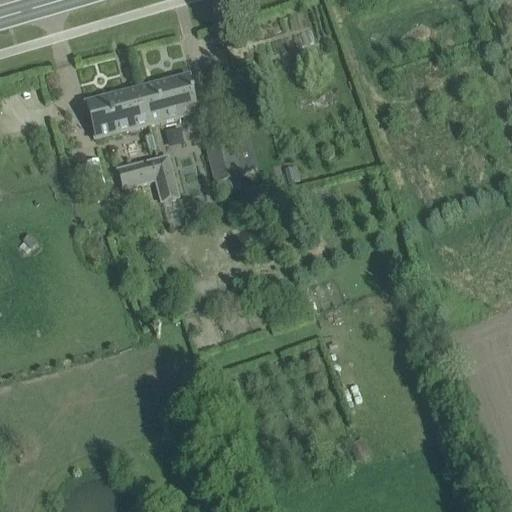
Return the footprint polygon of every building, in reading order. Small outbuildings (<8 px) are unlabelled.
[(141,92),(150,129),(199,117),(190,80),(141,92)] [(96,143),(150,129),(141,92),(86,106),(96,143)] [(152,139),(146,140),(150,156),(156,154),(152,139)] [(205,150),(215,188),(221,187),(224,197),(240,193),(238,182),(243,181),(233,143),(205,150)] [(155,186),(161,207),(180,202),(169,160),(117,173),(123,194),(155,186)] [(296,169),(285,172),(289,189),(300,186),(296,169)] [(290,312),(276,317),(280,328),(294,324),(290,312)]
